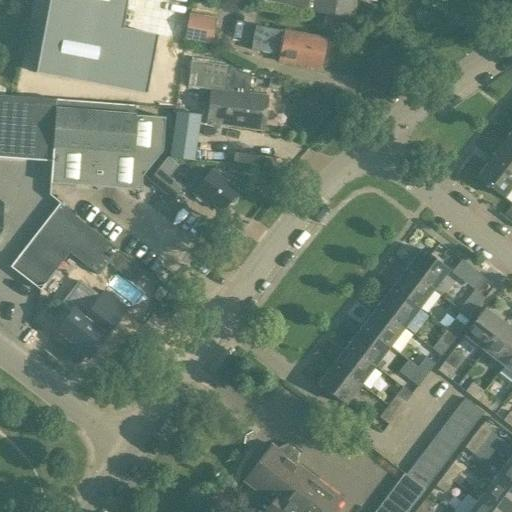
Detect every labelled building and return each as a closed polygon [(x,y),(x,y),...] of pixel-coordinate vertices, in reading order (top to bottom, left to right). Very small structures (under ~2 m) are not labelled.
[(257,0),(257,1),(310,12),(352,19),(355,0),(257,0)] [(360,5),(356,21),(370,25),(375,9),(360,5)] [(189,13),(184,40),(211,45),(216,19),(189,13)] [(320,69),(325,39),(255,26),(250,50),(280,55),(279,61),(320,69)] [(187,87),(210,90),(206,122),(263,130),(268,97),(224,90),(227,66),(191,61),(187,87)] [(0,157),(51,162),(51,182),(141,190),(142,176),(163,151),(166,117),(135,116),(55,109),(56,100),(0,95),(0,157)] [(270,108),(269,128),(288,129),(289,109),(270,108)] [(199,115),(175,112),(169,157),(193,160),(199,115)] [(490,157),(511,173),(511,142),(505,138),(490,157)] [(511,173),(490,157),(475,177),(503,198),(511,204),(511,173)] [(172,199),(182,187),(158,168),(149,180),(172,199)] [(188,186),(195,191),(193,193),(208,205),(210,202),(221,211),(227,204),(229,205),(233,205),(237,199),(237,196),(234,194),(237,191),(211,170),(203,181),(197,176),(188,186)] [(9,267),(39,290),(68,253),(97,275),(117,250),(58,204),(9,267)] [(405,269),(433,290),(448,271),(420,250),(405,269)] [(482,276),(457,257),(452,264),(454,266),(444,279),(456,288),(459,284),(469,292),(482,276)] [(390,288),(418,309),(433,290),(405,269),(390,288)] [(376,307),(404,328),(418,309),(390,288),(376,307)] [(103,291),(97,298),(87,290),(82,290),(78,292),(75,296),(74,300),(76,305),(50,339),(79,361),(90,347),(94,351),(126,309),(103,291)] [(474,290),(456,313),(467,321),(485,299),(474,290)] [(361,326),(389,347),(404,328),(376,307),(361,326)] [(483,351),(504,323),(485,308),(464,336),(483,351)] [(463,326),(454,319),(445,330),(455,338),(463,326)] [(511,328),(504,323),(483,351),(502,365),(511,352),(511,328)] [(346,345),(374,366),(389,347),(361,326),(346,345)] [(440,356),(455,338),(445,330),(439,339),(431,349),(440,356)] [(332,364),(360,385),(374,366),(346,345),(332,364)] [(511,352),(502,365),(511,372),(511,352)] [(416,368),(425,375),(434,364),(424,357),(416,368)] [(443,361),(436,371),(448,380),(455,370),(443,361)] [(360,385),(332,364),(317,383),(345,405),(360,385)] [(425,375),(416,368),(407,380),(417,387),(425,375)] [(475,400),(479,395),(482,391),(471,383),(464,392),(475,400)] [(402,387),(395,395),(387,406),(396,413),(405,403),(411,394),(402,387)] [(482,391),(479,395),(475,400),(487,409),(494,400),(482,391)] [(456,408),(475,423),(483,413),(464,399),(456,408)] [(396,413),(387,406),(378,418),(387,425),(396,413)] [(475,423),(456,408),(449,418),(468,432),(475,423)] [(502,421),(503,421),(511,427),(511,413),(509,412),(502,421)] [(468,432),(449,418),(442,427),(461,442),(468,432)] [(490,432),(481,425),(472,436),(482,444),(490,432)] [(461,442),(442,427),(435,437),(454,451),(461,442)] [(463,448),(473,455),(482,444),(472,436),(463,448)] [(427,446),(446,461),(454,451),(435,437),(427,446)] [(313,479),(314,478),(312,477),(312,478),(295,465),(297,452),(296,452),(287,445),(286,444),(274,449),(271,447),(272,446),(270,444),(258,460),(255,461),(254,465),(242,481),(243,482),(244,481),(271,501),(263,511),(333,511),(342,500),(341,499),(340,500),(313,479)] [(446,461),(427,446),(420,456),(439,470),(446,461)] [(439,470),(420,456),(413,465),(432,480),(439,470)] [(511,467),(505,462),(491,481),(511,497),(511,467)] [(461,471),(451,463),(443,474),(453,482),(461,471)] [(432,480),(413,465),(405,475),(424,490),(432,480)] [(405,475),(404,474),(374,511),(407,511),(424,490),(405,475)] [(434,486),(444,493),(453,482),(443,474),(434,486)] [(510,511),(511,511),(511,497),(491,481),(476,500),(479,502),(491,511),(510,511)] [(491,511),(479,502),(476,500),(467,511),(491,511)] [(429,511),(432,509),(422,501),(414,511),(429,511)]
